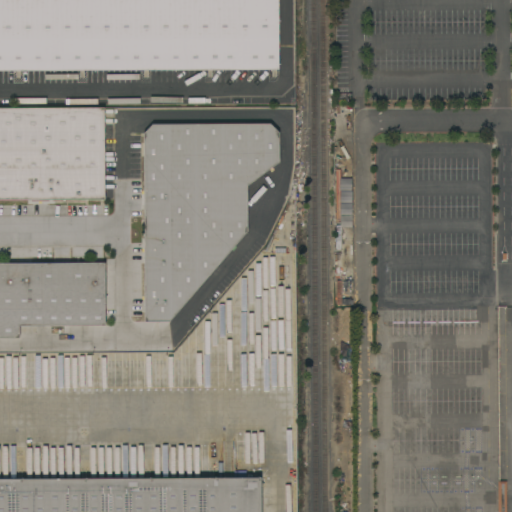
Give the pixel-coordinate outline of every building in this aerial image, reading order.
[(0,0),(277,0),(278,69),(0,70),(0,0)] [(0,108),(103,108),(104,199),(0,199),(0,108)] [(143,133),(151,124),(269,124),(278,132),(278,162),(246,185),(246,231),(168,322),(144,322),(143,133)] [(105,325),(18,326),(18,338),(0,338),(0,263),(104,263),(105,325)] [(0,511),(0,477),(261,477),(261,511),(0,511)] [(506,481),(506,496),(510,496),(510,502),(506,502),(506,511),(497,511),(497,481),(506,481)]
